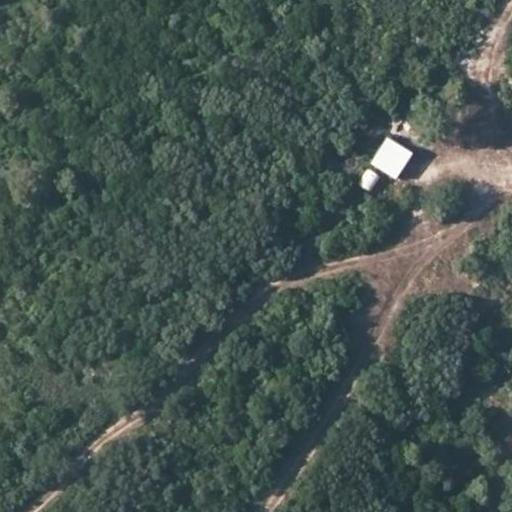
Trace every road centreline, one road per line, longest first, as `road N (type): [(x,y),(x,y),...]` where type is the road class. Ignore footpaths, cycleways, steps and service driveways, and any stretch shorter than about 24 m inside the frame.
road 1 (track): [(511,188),(423,244),(284,283),(30,511)]
road 2 (track): [(390,255),(351,390),(263,511)]
road 3 (track): [(511,7),(488,82),(494,126),(511,167)]
